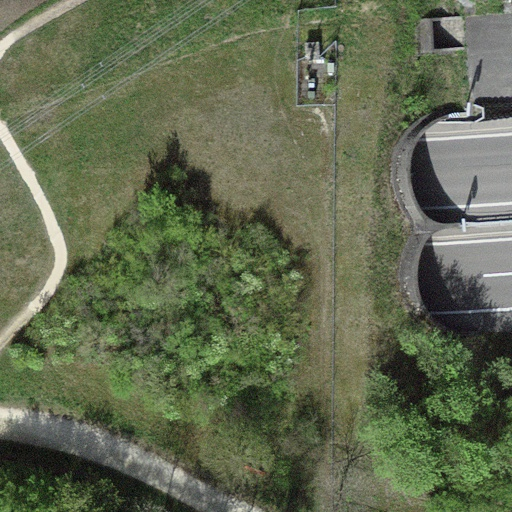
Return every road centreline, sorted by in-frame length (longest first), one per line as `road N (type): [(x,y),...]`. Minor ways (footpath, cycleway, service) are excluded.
road 1 (motorway): [(0,306),(511,272)]
road 2 (motorway): [(511,170),(0,204)]
road 3 (track): [(232,511),(36,422),(0,420)]
